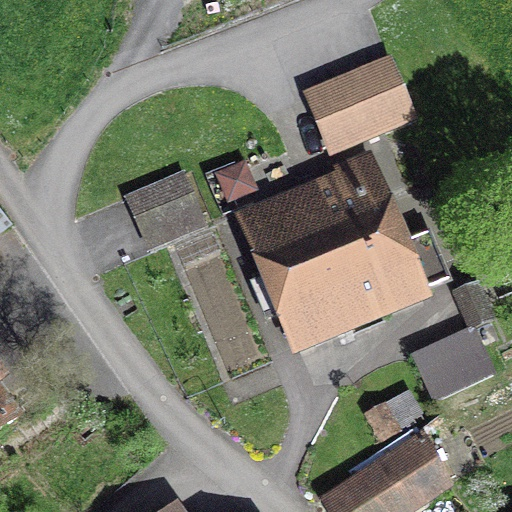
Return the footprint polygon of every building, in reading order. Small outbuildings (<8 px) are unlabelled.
[(390,56),(301,93),(329,160),(418,122),(390,56)] [(332,168),(335,173),(233,216),(295,360),(433,301),(369,152),(332,168)] [(258,193),(245,161),(215,172),(228,204),(258,193)] [(188,169),(123,197),(149,255),(213,227),(188,169)] [(0,238),(14,227),(0,208),(0,238)] [(494,318),(479,281),(452,293),(468,329),(474,327),(494,318)] [(468,329),(411,354),(432,404),(495,376),(474,327),(468,329)] [(0,387),(12,378),(0,363),(0,438),(25,420),(0,387)] [(425,417),(409,389),(362,416),(378,444),(425,417)] [(318,498),(326,511),(421,511),(459,489),(424,432),(318,498)] [(185,511),(177,500),(159,511),(185,511)]
